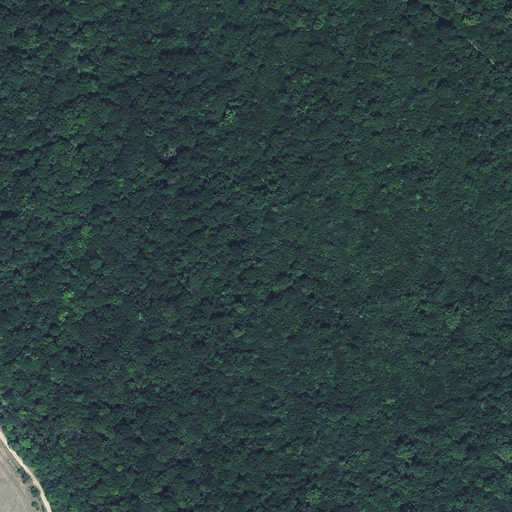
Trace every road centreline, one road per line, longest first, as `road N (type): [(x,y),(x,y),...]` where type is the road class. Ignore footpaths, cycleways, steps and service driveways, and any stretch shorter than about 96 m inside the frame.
road 1 (track): [(397,511),(357,204),(362,188),(390,166),(511,127)]
road 2 (track): [(511,83),(475,47),(401,0)]
